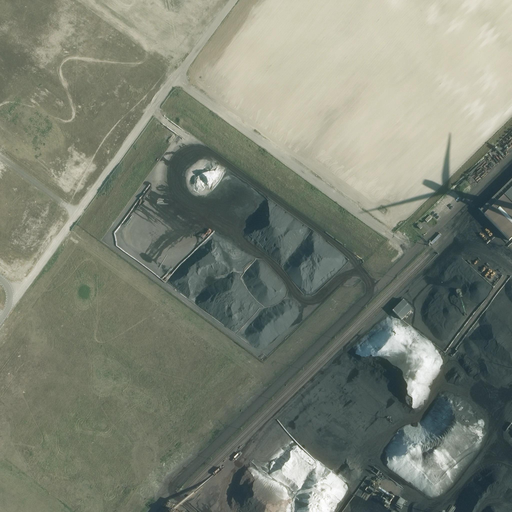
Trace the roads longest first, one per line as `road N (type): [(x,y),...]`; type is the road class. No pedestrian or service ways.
road 1 (unclassified): [(152,511),(424,241)]
road 2 (track): [(175,78),(412,253)]
road 3 (unclassified): [(78,213),(232,0)]
road 4 (unknown): [(511,158),(456,209),(511,256)]
road 5 (unknown): [(69,0),(175,78)]
